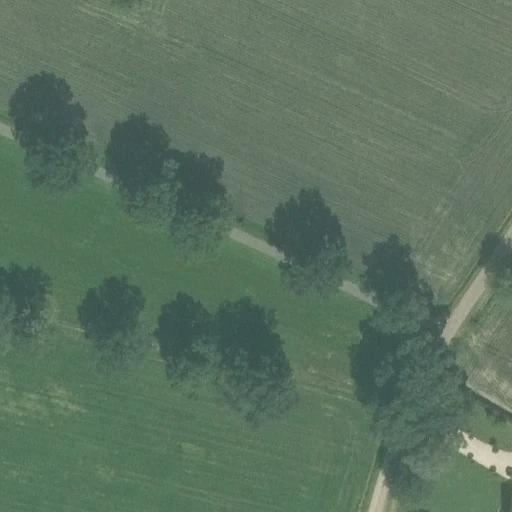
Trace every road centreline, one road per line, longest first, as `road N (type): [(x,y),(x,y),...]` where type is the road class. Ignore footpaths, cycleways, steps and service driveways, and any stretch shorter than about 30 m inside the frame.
road 1 (unknown): [(0,130),(446,333)]
road 2 (track): [(386,511),(433,352),(511,237)]
